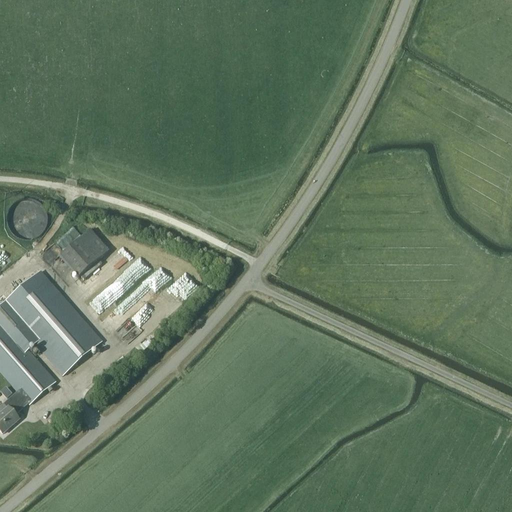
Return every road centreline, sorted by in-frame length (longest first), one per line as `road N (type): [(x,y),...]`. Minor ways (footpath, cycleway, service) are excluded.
road 1 (tertiary): [(2,511),(164,371),(248,281)]
road 2 (tertiary): [(248,281),(347,130),(406,0)]
road 3 (unclassified): [(511,407),(248,281)]
road 4 (track): [(260,265),(82,193),(0,184)]
